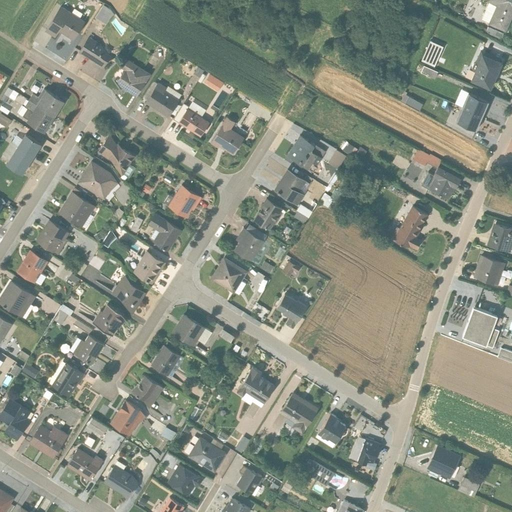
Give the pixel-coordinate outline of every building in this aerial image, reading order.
[(511,0),(486,0),(481,12),(488,15),(488,16),(504,23),(511,5),(511,0)] [(114,11),(103,5),(95,17),(106,24),(114,11)] [(45,30),(55,36),(58,30),(73,39),(84,21),(79,17),(82,13),(74,8),(71,13),(60,6),(45,30)] [(473,21),(484,25),(486,22),(475,17),(473,21)] [(502,26),(487,20),(485,26),(498,31),(497,33),(500,34),(502,26)] [(88,36),(78,52),(103,68),(113,52),(88,36)] [(498,52),(480,44),(475,55),(477,56),(475,56),(474,56),(472,58),(471,60),(471,62),(473,65),(470,73),(490,81),(501,56),(497,54),(498,52)] [(423,45),(420,53),(426,55),(429,48),(423,45)] [(151,66),(127,51),(121,61),(125,63),(117,76),(137,89),(151,66)] [(198,59),(193,66),(199,70),(204,63),(198,59)] [(210,67),(205,75),(218,84),(224,76),(210,67)] [(167,80),(158,75),(158,76),(152,72),(141,90),(147,93),(145,95),(169,110),(179,92),(178,92),(181,87),(168,78),(167,80)] [(488,95),(468,86),(462,101),(481,109),(488,95)] [(7,87),(3,94),(13,100),(17,93),(7,87)] [(32,94),(28,100),(53,116),(63,101),(44,89),(38,97),(32,94)] [(409,90),(405,96),(418,103),(422,97),(409,90)] [(188,101),(179,115),(201,129),(210,115),(201,110),(206,103),(193,95),(188,102),(188,101)] [(22,106),(18,113),(27,119),(26,120),(44,131),(53,116),(28,100),(24,107),(22,106)] [(481,109),(462,101),(455,114),(475,123),(481,109)] [(220,139),(233,147),(244,131),(231,122),(235,115),(227,109),(211,135),(218,140),(220,139)] [(11,120),(0,114),(0,113),(0,123),(7,127),(11,120)] [(300,127),(287,148),(308,161),(312,155),(317,158),(325,144),(300,127)] [(41,144),(25,134),(21,139),(16,135),(11,142),(11,141),(2,155),(9,159),(6,164),(22,174),(41,144)] [(108,135),(98,151),(123,167),(129,171),(136,161),(129,157),(135,148),(118,138),(117,140),(108,135)] [(348,136),(342,144),(351,150),(357,142),(348,136)] [(366,144),(360,140),(355,148),(361,152),(366,144)] [(430,148),(418,141),(411,156),(422,162),(430,148)] [(345,148),(336,142),(328,155),(338,161),(345,148)] [(435,150),(431,148),(428,154),(432,156),(431,158),(436,161),(439,154),(440,155),(441,153),(435,150)] [(118,177),(91,159),(77,182),(104,199),(118,177)] [(376,168),(361,160),(358,165),(373,173),(376,168)] [(434,169),(428,181),(447,191),(454,179),(456,180),(460,172),(438,160),(433,168),(434,169)] [(324,186),(318,195),(328,200),(331,193),(339,198),(345,187),(341,185),(352,167),(350,166),(351,163),(347,161),(345,165),(331,190),(324,186)] [(287,162),(274,183),(298,198),(304,188),(303,187),(310,176),(287,162)] [(151,180),(146,177),(142,183),(147,186),(151,180)] [(163,194),(169,198),(187,209),(194,197),(196,198),(201,191),(182,178),(174,190),(168,187),(163,194)] [(72,191),(58,212),(81,227),(83,224),(87,226),(93,216),(90,214),(95,205),(79,195),(81,192),(75,188),(73,191),(72,191)] [(269,223),(283,201),(266,191),(254,213),(269,223)] [(300,197),(296,203),(297,204),(307,210),(308,211),(312,204),(300,197)] [(427,206),(412,198),(399,220),(396,218),(390,229),(408,239),(409,238),(416,241),(421,233),(416,230),(420,223),(418,222),(427,206)] [(307,210),(297,204),(294,209),(304,215),(307,210)] [(155,205),(148,217),(156,222),(151,230),(154,232),(153,234),(168,244),(182,223),(155,205)] [(511,221),(493,215),(487,237),(510,244),(511,236),(511,221)] [(246,222),(243,220),(236,232),(239,234),(234,242),(258,257),(271,237),(263,233),(266,229),(249,218),(246,222)] [(49,219),(44,227),(35,240),(58,254),(67,239),(66,238),(69,232),(49,219)] [(111,229),(102,243),(108,247),(117,233),(111,229)] [(281,239),(274,250),(279,253),(285,243),(284,242),(285,240),(283,239),(282,240),(281,239)] [(166,256),(146,244),(133,264),(152,277),(166,256)] [(504,255),(480,247),(473,270),(498,278),(504,255)] [(29,249),(16,271),(39,285),(45,275),(41,273),(48,261),(29,249)] [(246,264),(225,251),(212,271),(234,284),(246,264)] [(297,265),(300,259),(288,252),(282,263),(289,268),(292,262),(297,265)] [(274,260),(264,254),(260,260),(270,266),(274,260)] [(87,265),(83,263),(77,273),(80,275),(87,265)] [(114,284),(110,291),(112,292),(111,293),(133,307),(146,286),(124,272),(116,285),(114,284)] [(71,273),(68,278),(75,283),(78,278),(71,273)] [(23,316),(25,318),(33,306),(30,304),(35,296),(10,279),(0,295),(0,302),(22,317),(23,316)] [(293,322),(307,299),(297,293),(297,294),(285,286),(276,300),(283,305),(282,306),(289,311),(285,317),(293,322)] [(462,329),(492,341),(492,340),(490,339),(496,323),(498,324),(499,323),(493,321),(497,309),(474,300),(468,316),(467,315),(462,329)] [(73,311),(62,304),(60,309),(70,315),(73,311)] [(100,310),(92,322),(112,335),(117,327),(119,328),(126,316),(107,304),(102,311),(100,310)] [(205,320),(184,307),(173,325),(194,338),(197,332),(205,337),(212,325),(205,320)] [(61,324),(67,315),(58,310),(52,319),(61,324)] [(0,342),(12,324),(0,316),(0,342)] [(223,322),(219,328),(231,335),(234,329),(223,322)] [(73,353),(72,353),(91,364),(104,344),(88,334),(84,341),(81,339),(80,340),(77,338),(69,351),(73,353)] [(184,350),(164,337),(151,357),(171,370),(184,350)] [(511,346),(500,342),(497,351),(511,356),(511,346)] [(29,356),(21,350),(18,354),(27,360),(29,356)] [(262,366),(253,360),(237,385),(243,389),(242,392),(250,397),(252,395),(261,400),(263,396),(264,396),(275,379),(259,369),(262,366)] [(51,375),(46,381),(69,395),(79,379),(80,380),(84,375),(62,361),(53,376),(51,375)] [(37,370),(25,363),(21,371),(33,378),(37,370)] [(15,365),(10,373),(16,376),(21,368),(15,365)] [(145,368),(131,390),(150,401),(164,379),(145,368)] [(302,427),(318,402),(293,385),(280,406),(288,411),(285,416),(302,427)] [(33,413),(9,397),(0,412),(0,419),(8,425),(4,431),(17,440),(30,420),(29,419),(33,413)] [(113,425),(129,435),(138,422),(139,422),(146,412),(125,399),(116,413),(120,415),(113,425)] [(337,411),(330,407),(317,427),(328,433),(329,432),(335,436),(345,420),(345,419),(336,413),(337,411)] [(176,416),(181,420),(187,411),(182,408),(176,416)] [(107,427),(92,418),(87,427),(102,436),(107,427)] [(166,419),(161,428),(171,434),(176,426),(166,419)] [(40,424),(28,442),(53,458),(55,454),(58,456),(62,449),(59,448),(68,435),(54,425),(51,430),(40,424)] [(187,429),(181,426),(175,436),(181,439),(187,429)] [(246,426),(235,443),(241,446),(252,429),(246,426)] [(214,439),(200,430),(188,450),(214,466),(226,447),(220,443),(223,438),(217,434),(214,439)] [(365,431),(357,454),(366,458),(368,454),(373,456),(380,436),(365,431)] [(460,449),(437,439),(427,461),(450,471),(460,449)] [(159,449),(153,445),(149,451),(156,455),(159,449)] [(77,448),(66,466),(90,481),(103,461),(95,455),(93,458),(77,448)] [(334,466),(309,452),(301,464),(327,479),(334,466)] [(178,458),(168,475),(188,488),(194,478),(197,480),(202,472),(178,458)] [(263,471),(243,459),(240,465),(243,467),(236,478),(252,488),(263,471)] [(125,466),(117,460),(103,482),(127,497),(131,491),(136,494),(142,484),(137,481),(138,479),(123,469),(125,466)] [(338,482),(343,469),(334,466),(329,479),(338,482)] [(473,490),(479,478),(463,471),(458,484),(472,490),(473,490)] [(270,481),(276,485),(279,480),(273,476),(270,481)] [(0,488),(0,511),(4,511),(14,497),(0,488)] [(159,508),(166,511),(176,511),(178,510),(179,510),(181,506),(184,500),(169,491),(159,508)] [(226,499),(221,506),(231,511),(244,511),(250,502),(232,491),(227,499),(226,499)] [(147,495),(142,492),(138,498),(144,501),(147,495)] [(333,511),(357,511),(362,503),(343,494),(333,511)]
